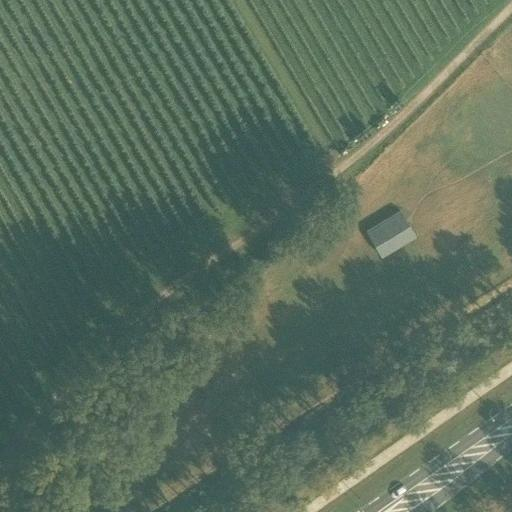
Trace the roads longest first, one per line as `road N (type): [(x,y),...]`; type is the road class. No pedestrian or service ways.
road 1 (track): [(269,237),(90,380),(0,485)]
road 2 (track): [(511,0),(269,237)]
road 3 (primary): [(511,409),(363,511)]
